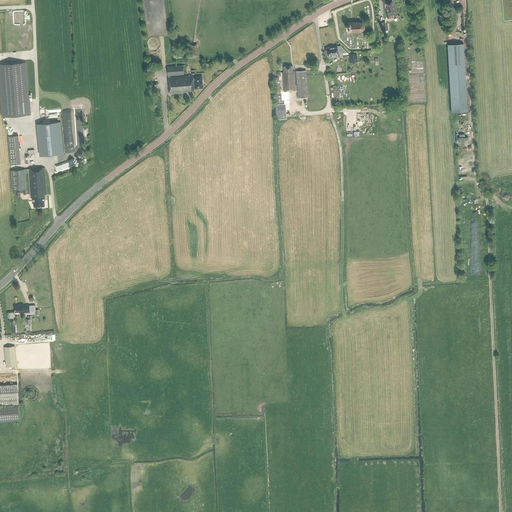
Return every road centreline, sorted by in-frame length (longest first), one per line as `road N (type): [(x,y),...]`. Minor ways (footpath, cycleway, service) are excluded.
road 1 (track): [(465,0),(475,177),(487,207),(501,511)]
road 2 (tertiary): [(0,286),(82,199),(162,141),(229,74),(348,0)]
